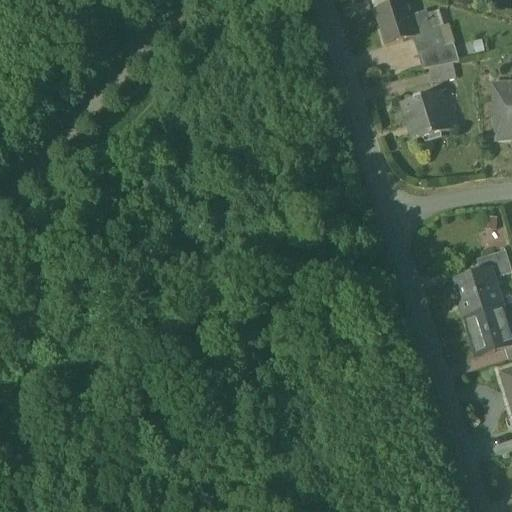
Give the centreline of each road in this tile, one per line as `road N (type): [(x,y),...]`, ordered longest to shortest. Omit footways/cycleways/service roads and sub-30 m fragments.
road 1 (unknown): [(0,267),(245,0)]
road 2 (unclassified): [(390,214),(477,511)]
road 3 (unclassified): [(0,202),(186,0)]
road 4 (unclassified): [(324,0),(390,214)]
road 5 (unclassified): [(511,188),(390,214)]
